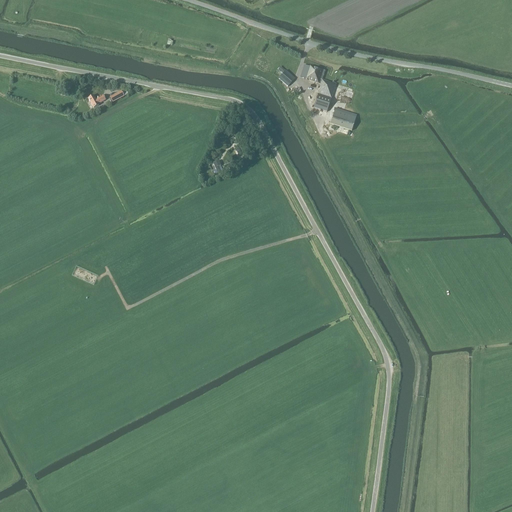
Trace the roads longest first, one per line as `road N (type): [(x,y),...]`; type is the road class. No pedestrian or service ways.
road 1 (unclassified): [(373,511),(389,364),(251,110),(228,97),(0,56)]
road 2 (unclassified): [(511,86),(340,51),(185,0)]
road 3 (track): [(108,272),(130,306),(220,260),(317,230)]
